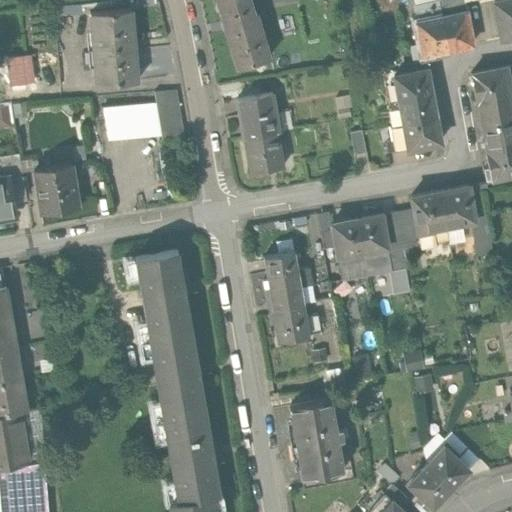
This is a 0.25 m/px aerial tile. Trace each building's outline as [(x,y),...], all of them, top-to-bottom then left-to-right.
[(81,9),(81,0),(57,1),(57,10),(81,9)] [(215,0),(234,68),(265,60),(248,0),(215,0)] [(467,0),(453,0),(442,2),(452,50),(479,45),(470,0),(469,0),(468,0),(467,0)] [(511,0),(491,0),(501,42),(511,39),(511,0)] [(442,2),(415,7),(422,41),(425,56),(452,50),(442,2)] [(138,75),(130,6),(89,10),(97,79),(138,75)] [(415,58),(425,56),(422,41),(412,43),(415,58)] [(45,51),(22,53),(23,75),(46,74),(45,51)] [(398,75),(404,101),(438,94),(432,68),(398,75)] [(470,76),(475,104),(479,103),(511,96),(508,83),(505,68),(470,76)] [(151,92),(153,102),(159,134),(160,138),(186,133),(177,87),(151,92)] [(269,94),(237,100),(244,136),(276,130),(269,94)] [(404,101),(409,126),(443,119),(438,94),(404,101)] [(479,103),(484,127),(511,121),(511,95),(511,96),(479,103)] [(153,102),(106,110),(111,142),(159,134),(153,102)] [(409,126),(415,152),(449,145),(443,119),(409,126)] [(511,121),(484,127),(489,152),(511,146),(511,121)] [(276,130),(244,136),(251,173),(283,166),(276,130)] [(486,152),(492,181),(511,176),(511,146),(489,152),(486,152)] [(74,147),(31,154),(40,211),(83,204),(74,147)] [(16,177),(0,179),(0,215),(21,212),(16,177)] [(443,192),(449,234),(466,231),(464,216),(473,215),(469,190),(469,188),(443,192)] [(464,216),(466,231),(470,255),(492,251),(482,188),(469,190),(473,215),(464,216)] [(443,192),(412,197),(414,211),(419,239),(449,234),(443,192)] [(414,211),(401,213),(406,247),(407,249),(420,246),(419,239),(414,211)] [(387,212),(359,217),(369,274),(397,268),(393,249),(388,215),(387,212)] [(401,213),(388,215),(393,249),(406,247),(401,213)] [(359,217),(331,222),(341,279),(369,274),(359,217)] [(176,249),(132,256),(147,338),(191,331),(176,249)] [(302,288),(295,250),(265,255),(274,306),(307,300),(305,287),(302,288)] [(8,274),(0,275),(0,321),(15,319),(8,274)] [(310,313),(307,300),(274,306),(279,338),(313,332),(311,322),(307,323),(306,314),(310,313)] [(15,319),(0,321),(0,353),(20,350),(15,319)] [(191,331),(147,338),(161,421),(205,413),(191,331)] [(408,352),(411,365),(423,363),(420,349),(408,352)] [(20,350),(0,353),(0,382),(25,379),(20,350)] [(0,382),(0,413),(24,410),(30,409),(25,379),(0,382)] [(342,426),(338,400),(291,407),(302,477),(348,469),(344,442),(348,441),(346,425),(342,426)] [(0,465),(29,460),(24,410),(0,413),(0,465)] [(205,413),(161,421),(176,501),(176,503),(214,496),(220,495),(205,413)] [(431,463),(457,488),(477,468),(450,443),(431,463)] [(0,465),(0,511),(46,511),(42,458),(29,460),(0,465)] [(411,483),(438,508),(457,488),(431,463),(411,483)] [(383,511),(416,511),(400,495),(383,511)] [(176,501),(169,502),(170,511),(216,511),(214,496),(176,503),(176,501)]
